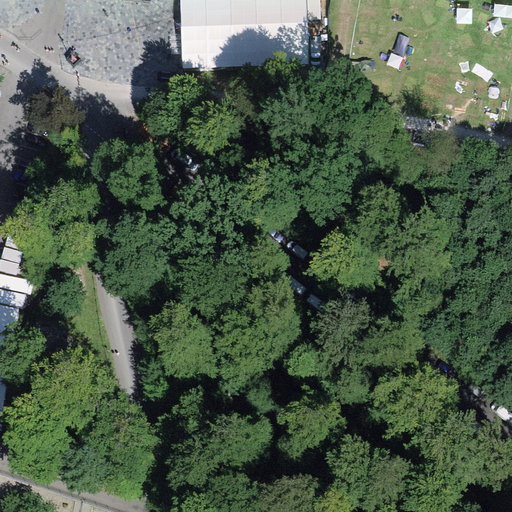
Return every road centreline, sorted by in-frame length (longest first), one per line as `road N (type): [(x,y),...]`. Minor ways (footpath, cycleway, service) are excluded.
road 1 (unclassified): [(115,118),(511,435)]
road 2 (track): [(85,98),(130,90),(260,100),(511,148)]
road 3 (residential): [(85,98),(91,186),(170,511)]
road 4 (track): [(0,461),(132,505),(168,503)]
